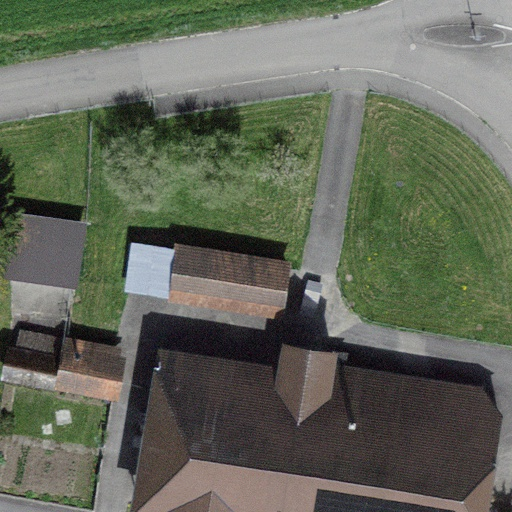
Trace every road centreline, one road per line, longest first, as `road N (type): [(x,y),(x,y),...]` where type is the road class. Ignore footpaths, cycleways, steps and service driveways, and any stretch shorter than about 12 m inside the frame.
road 1 (track): [(511,372),(344,339),(161,326),(136,353),(107,511)]
road 2 (residential): [(0,103),(511,26)]
